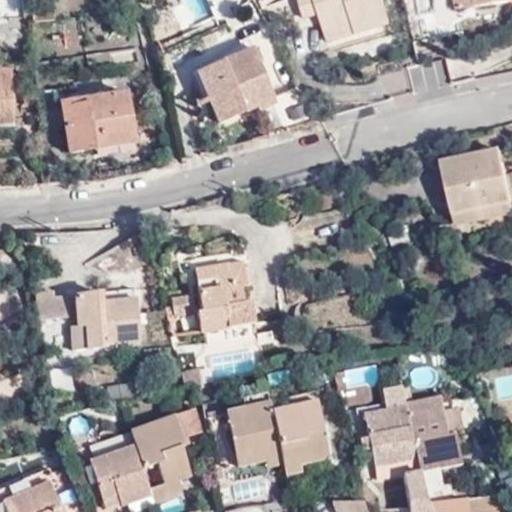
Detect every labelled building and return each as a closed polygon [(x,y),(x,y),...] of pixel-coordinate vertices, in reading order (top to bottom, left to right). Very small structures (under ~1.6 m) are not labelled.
[(386,28),(378,0),(296,0),(303,24),(319,20),(325,44),(386,28)] [(476,0),(454,0),(457,12),(478,9),(476,0)] [(511,0),(476,0),(478,9),(511,3),(511,0)] [(0,41),(20,40),(19,16),(0,16),(0,41)] [(33,18),(34,29),(55,29),(55,18),(33,18)] [(276,102),(251,51),(198,76),(218,122),(256,106),(258,110),(276,102)] [(0,114),(14,114),(13,75),(0,74),(0,114)] [(133,145),(126,96),(58,109),(68,158),(133,145)] [(0,114),(0,127),(15,126),(14,114),(0,114)] [(140,145),(162,140),(160,132),(138,136),(140,145)] [(452,220),(511,206),(500,155),(440,168),(452,220)] [(254,325),(249,304),(241,306),(238,288),(231,290),(225,262),(195,267),(202,312),(197,313),(200,333),(254,325)] [(51,298),(33,302),(39,331),(73,325),(74,330),(86,328),(93,357),(110,353),(108,346),(142,339),(131,296),(99,302),(97,294),(53,303),(51,298)] [(182,311),(179,294),(166,296),(169,313),(182,311)] [(86,328),(74,330),(82,360),(93,357),(86,328)] [(198,382),(204,380),(201,365),(178,370),(182,385),(198,382)] [(115,404),(152,394),(149,381),(113,388),(115,404)] [(327,455),(315,402),(271,411),(268,401),(223,412),(236,465),(264,458),(266,465),(282,461),(285,473),(304,469),(302,462),(327,455)] [(428,509),(444,507),(452,505),(447,488),(439,490),(432,475),(461,468),(454,439),(447,440),(438,401),(403,409),(421,488),(428,509)] [(407,511),(428,511),(428,509),(421,488),(403,409),(361,419),(376,483),(402,480),(407,511)] [(131,431),(136,448),(143,467),(158,464),(163,481),(149,486),(153,496),(157,503),(184,495),(180,484),(192,479),(183,450),(187,443),(177,416),(131,431)] [(143,467),(136,448),(92,463),(105,500),(118,496),(121,505),(153,496),(149,486),(143,467)] [(0,489),(0,511),(56,511),(55,508),(60,506),(49,481),(53,479),(49,468),(0,489)] [(118,496),(105,500),(108,508),(121,505),(118,496)]
